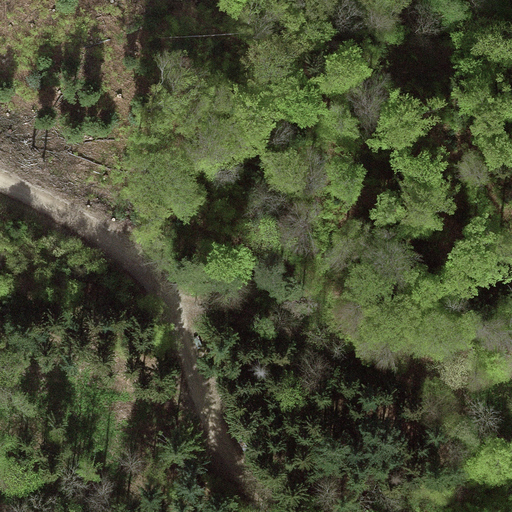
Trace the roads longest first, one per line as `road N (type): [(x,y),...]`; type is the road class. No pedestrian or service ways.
road 1 (track): [(0,184),(142,268),(168,303),(232,468),(271,511)]
road 2 (track): [(168,303),(199,300),(297,330),(453,392),(511,438)]
